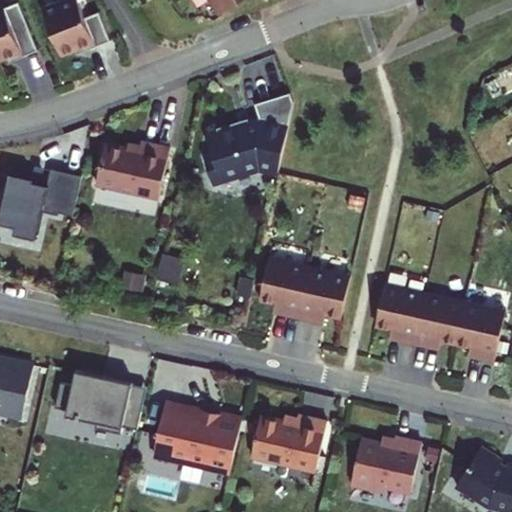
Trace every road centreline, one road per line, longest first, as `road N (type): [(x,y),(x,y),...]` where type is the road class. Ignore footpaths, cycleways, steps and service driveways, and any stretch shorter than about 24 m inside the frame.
road 1 (residential): [(0,303),(511,419)]
road 2 (residential): [(0,126),(347,6)]
